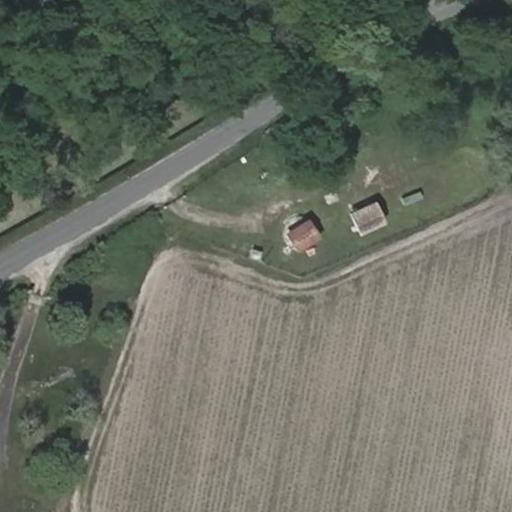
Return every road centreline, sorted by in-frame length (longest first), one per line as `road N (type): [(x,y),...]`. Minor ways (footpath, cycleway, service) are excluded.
road 1 (track): [(65,511),(165,250),(306,293),(511,199)]
road 2 (tertiary): [(0,275),(316,76),(470,0)]
road 3 (unknown): [(53,248),(0,408)]
